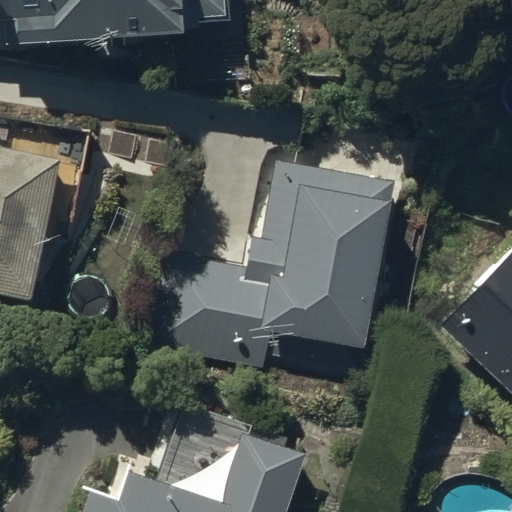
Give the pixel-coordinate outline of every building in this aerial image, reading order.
[(218,9),(217,0),(0,0),(0,11),(2,11),(4,34),(194,22),(193,11),(218,9)] [(0,288),(32,294),(58,153),(0,143),(0,288)] [(357,366),(391,178),(273,156),(259,236),(248,234),(243,264),(163,249),(145,345),(262,367),(266,349),(357,366)] [(511,229),(427,320),(511,399),(511,229)] [(280,511),(305,439),(180,398),(155,475),(147,472),(152,457),(137,452),(135,459),(119,454),(108,489),(83,481),(72,511),(280,511)]
